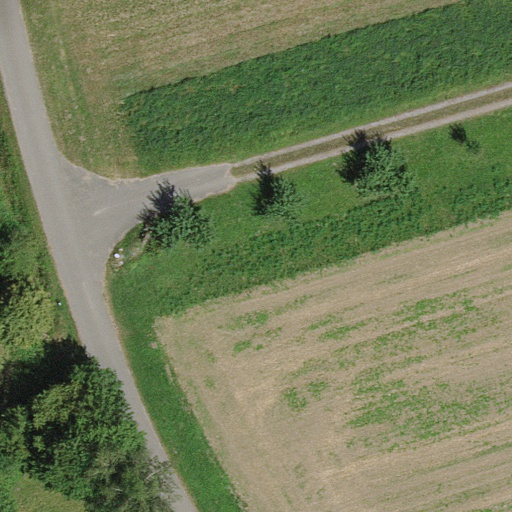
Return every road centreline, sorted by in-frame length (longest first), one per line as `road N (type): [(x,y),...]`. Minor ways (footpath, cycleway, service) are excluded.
road 1 (track): [(49,223),(511,94)]
road 2 (track): [(49,223),(175,511)]
road 3 (track): [(0,12),(49,223)]
